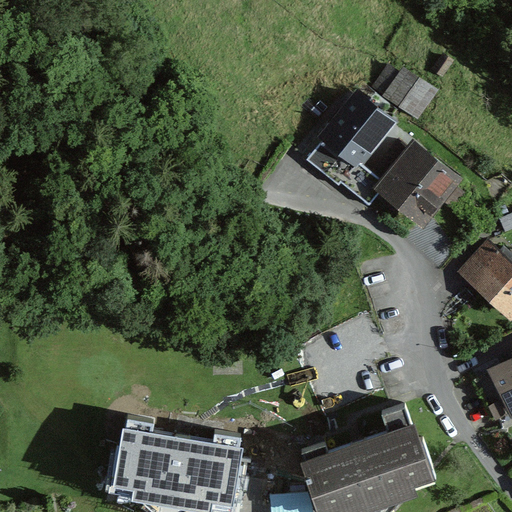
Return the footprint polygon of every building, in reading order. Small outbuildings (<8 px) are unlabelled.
[(443,77),(454,60),(447,55),(440,56),(431,69),(443,77)] [(371,87),(383,95),(382,96),(417,121),(438,90),(403,66),(399,71),(388,63),(371,87)] [(364,165),(398,121),(356,89),(318,138),(323,141),(307,161),(338,185),(340,183),(346,187),(364,165)] [(412,138),(381,179),(364,165),(346,187),(369,205),(378,193),(424,229),(444,203),(456,212),(469,195),(458,186),(464,178),(412,138)] [(511,212),(498,218),(504,232),(511,228),(511,212)] [(511,251),(511,252),(503,245),(499,249),(487,239),(456,272),(511,321),(511,320),(511,251)] [(511,419),(511,358),(487,371),(488,372),(476,378),(499,423),(511,417),(511,419)] [(394,511),(412,492),(415,491),(415,489),(425,477),(432,474),(412,418),(408,419),(402,402),(380,410),(386,427),(326,448),(324,440),(300,448),(303,456),(298,458),(316,511),(394,511)] [(132,496),(153,499),(164,511),(183,511),(197,506),(211,508),(213,498),(233,502),(243,441),(239,441),(240,433),(215,429),(214,437),(152,427),(153,419),(128,415),(127,423),(123,423),(113,483),(133,486),(132,496)] [(494,511),(488,501),(462,511),(494,511)]
